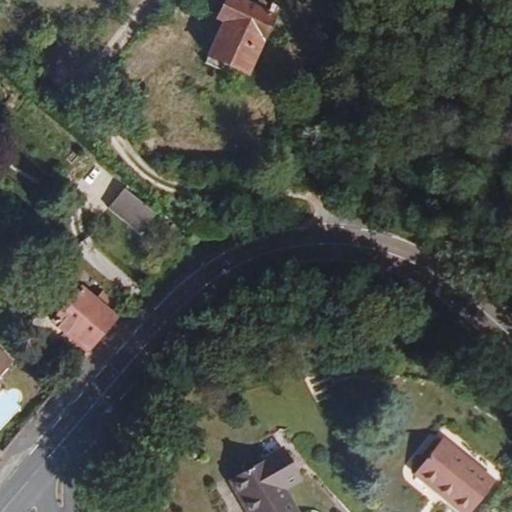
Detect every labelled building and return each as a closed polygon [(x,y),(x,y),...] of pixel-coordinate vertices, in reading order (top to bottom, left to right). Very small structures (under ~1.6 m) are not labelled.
[(268,43),(197,4),(182,30),(219,49),(198,86),(235,106),(268,43)] [(119,220),(104,240),(115,249),(130,230),(119,220)] [(65,360),(94,328),(58,298),(33,329),(65,360)] [(452,499),(449,503),(459,511),(470,511),(495,482),(441,439),(416,470),(452,499)] [(283,449),(228,480),(246,511),(296,511),(284,490),(301,480),(283,449)] [(412,474),(449,503),(452,499),(416,470),(412,474)]
